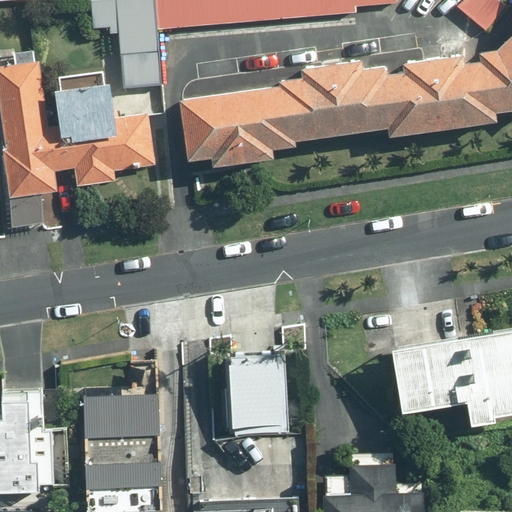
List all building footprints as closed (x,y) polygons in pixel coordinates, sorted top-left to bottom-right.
[(119,34),(124,88),(162,85),(158,29),(155,0),(90,0),(94,29),(110,27),(110,35),(119,34)] [(155,0),(158,29),(359,12),(359,5),(398,2),(397,0),(155,0)] [(506,10),(495,0),(465,0),(458,8),(486,33),(506,10)] [(304,80),(183,100),(191,160),(214,158),(213,169),(275,161),(274,149),(298,147),(297,142),(391,130),(390,138),(499,122),(500,114),(511,112),(511,36),(497,51),(484,54),(483,64),(468,64),(466,56),(409,62),(405,73),(388,75),(386,68),(366,71),(363,64),(307,69),(304,80)] [(117,183),(116,170),(155,165),(150,115),(115,119),(111,87),(56,93),(60,125),(48,126),(38,61),(0,66),(0,85),(16,197),(60,191),(57,170),(75,168),(78,187),(117,183)] [(406,415),(472,403),(477,429),(497,425),(495,415),(511,411),(511,333),(395,355),(406,415)] [(288,359),(227,362),(230,437),(291,435),(288,359)] [(88,436),(159,435),(158,395),(87,396),(88,436)] [(58,432),(31,431),(33,404),(6,402),(5,422),(0,421),(0,494),(28,496),(28,491),(39,492),(39,483),(55,484),(58,432)] [(355,464),(354,476),(330,475),(328,511),(427,511),(428,484),(398,483),(398,466),(393,466),(393,455),(364,453),(364,465),(355,464)] [(160,461),(89,463),(89,487),(161,485),(160,461)] [(299,511),(299,500),(198,500),(197,511),(299,511)]
